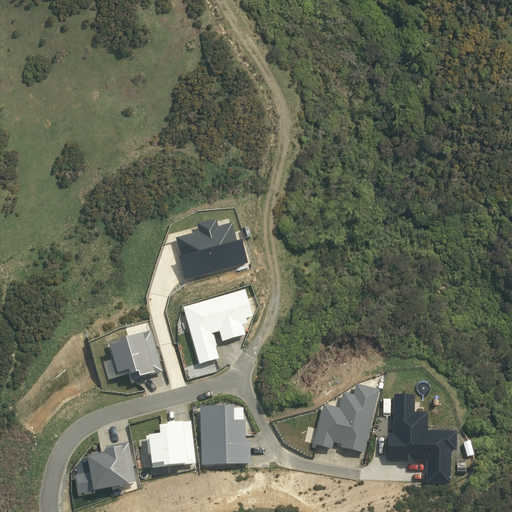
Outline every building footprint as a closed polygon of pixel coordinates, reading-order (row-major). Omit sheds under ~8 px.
[(158,243),(172,285),(240,262),(226,221),(209,227),(206,218),(186,225),(188,232),(158,243)] [(232,290),(171,310),(191,364),(213,358),(205,337),(213,333),(216,342),(242,334),(237,320),(243,320),(232,290)] [(364,455),(379,390),(356,385),(354,395),(342,392),(338,408),(323,405),(314,445),(332,450),(334,443),(341,445),(340,448),(364,455)] [(386,427),(387,455),(428,453),(429,479),(453,478),(451,446),(456,446),(455,428),(428,429),(427,410),(412,411),(411,393),(391,394),(393,427),(386,427)] [(201,465),(250,464),(250,440),(245,440),(245,420),(234,421),(233,406),(199,407),(201,465)] [(195,464),(191,422),(167,424),(167,429),(159,430),(159,434),(148,436),(151,465),(162,463),(163,467),(195,464)] [(79,494),(136,483),(129,442),(105,447),(106,452),(88,456),(91,473),(75,476),(79,494)]
